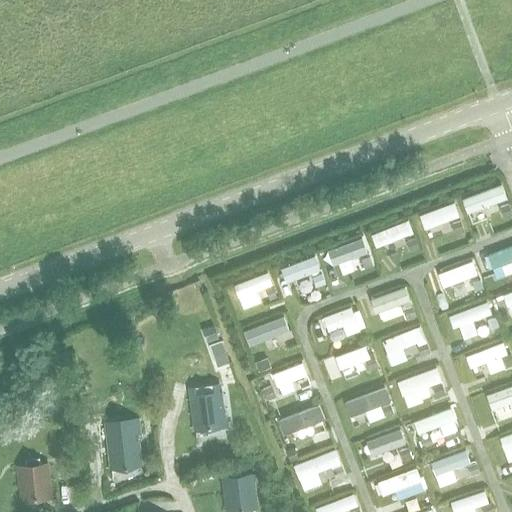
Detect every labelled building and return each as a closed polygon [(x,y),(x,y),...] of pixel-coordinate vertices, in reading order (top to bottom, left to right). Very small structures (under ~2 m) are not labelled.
[(506,196),(501,181),(462,194),(467,209),(506,196)] [(457,214),(453,200),(418,211),(423,225),(457,214)] [(411,232),(406,218),(370,231),(376,245),(411,232)] [(366,250),(360,235),(326,246),(332,262),(366,250)] [(511,258),(511,242),(487,252),(492,266),(511,258)] [(318,267),(313,253),(279,266),(284,279),(318,267)] [(477,272),(471,258),(437,271),(443,284),(477,272)] [(270,282),(266,270),(232,282),(237,294),(270,282)] [(409,299),(404,284),(370,296),(375,311),(409,299)] [(511,301),(511,288),(503,292),(507,303),(511,301)] [(491,311),(486,300),(447,314),(452,325),(491,311)] [(356,319),(350,304),(324,314),(329,329),(356,319)] [(288,328),(282,313),(243,327),(249,343),(288,328)] [(423,337),(418,324),(381,337),(386,350),(423,337)] [(212,325),(203,329),(207,341),(217,337),(212,325)] [(507,351),(502,340),(464,354),(469,365),(507,351)] [(368,356),(363,344),(335,354),(339,367),(368,356)] [(73,352),(62,354),(64,364),(75,362),(73,352)] [(306,373),(301,361),(272,371),(276,383),(306,373)] [(435,365),(397,379),(402,393),(440,379),(435,365)] [(80,372),(60,377),(64,395),(84,391),(80,372)] [(511,398),(511,382),(485,392),(491,406),(511,398)] [(219,383),(189,387),(190,395),(195,427),(224,423),(223,417),(220,391),(219,383)] [(389,399),(384,385),(343,400),(348,413),(389,399)] [(323,416),(318,401),(277,417),(282,431),(323,416)] [(455,417),(451,405),(412,419),(416,431),(455,417)] [(135,417),(105,420),(110,464),(140,461),(135,417)] [(404,440),(399,425),(365,438),(371,453),(404,440)] [(511,444),(511,430),(498,435),(503,448),(511,444)] [(339,461),(334,446),(293,462),(299,476),(339,461)] [(470,461),(465,447),(430,459),(434,473),(470,461)] [(263,457),(253,460),(256,472),(266,469),(263,457)] [(20,497),(50,495),(47,462),(17,464),(20,497)] [(420,478),(415,465),(378,478),(382,491),(420,478)] [(226,508),(255,505),(251,472),(222,476),(226,508)] [(488,500),(484,488),(450,499),(454,511),(488,500)] [(332,511),(356,503),(352,491),(314,506),(316,511),(332,511)]
